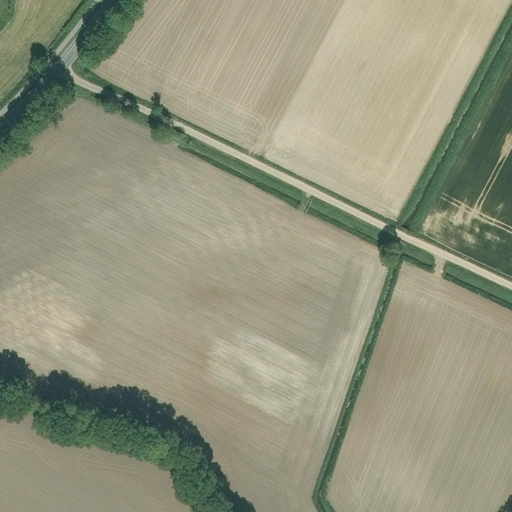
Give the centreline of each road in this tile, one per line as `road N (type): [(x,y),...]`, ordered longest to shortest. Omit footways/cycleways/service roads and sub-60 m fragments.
road 1 (track): [(60,70),(511,288)]
road 2 (tertiary): [(0,135),(116,0)]
